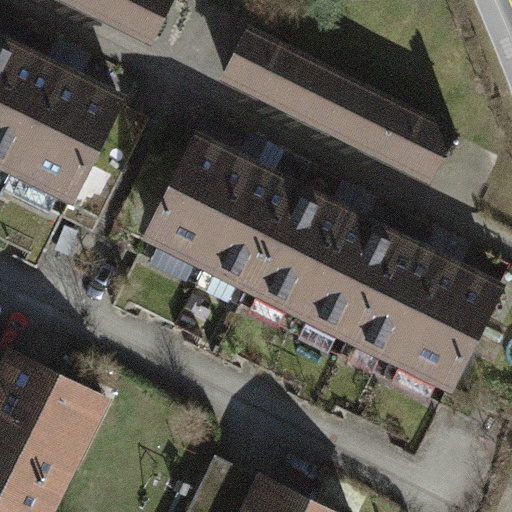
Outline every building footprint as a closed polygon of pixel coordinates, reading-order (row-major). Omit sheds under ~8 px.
[(169,0),(74,0),(150,38),(169,0)] [(350,80),(248,29),(225,75),(327,126),(350,80)] [(0,88),(19,51),(0,41),(0,88)] [(61,72),(19,51),(0,88),(0,157),(16,166),(18,161),(61,72)] [(120,101),(61,72),(18,161),(76,190),(120,101)] [(452,131),(350,80),(327,126),(429,177),(452,131)] [(255,168),(196,138),(151,227),(210,257),(255,168)] [(297,189),(255,168),(210,257),(207,261),(250,283),(252,278),(297,189)] [(347,214),(297,189),(252,278),(303,303),(347,214)] [(398,239),(347,214),(303,303),(353,328),(398,239)] [(440,259),(398,239),(353,328),(351,332),(394,354),(396,350),(440,259)] [(499,290),(440,259),(396,350),(454,378),(499,290)] [(104,396),(14,352),(5,370),(0,367),(0,504),(16,511),(29,511),(61,450),(73,457),(104,396)] [(335,511),(265,476),(255,495),(207,471),(186,511),(335,511)]
